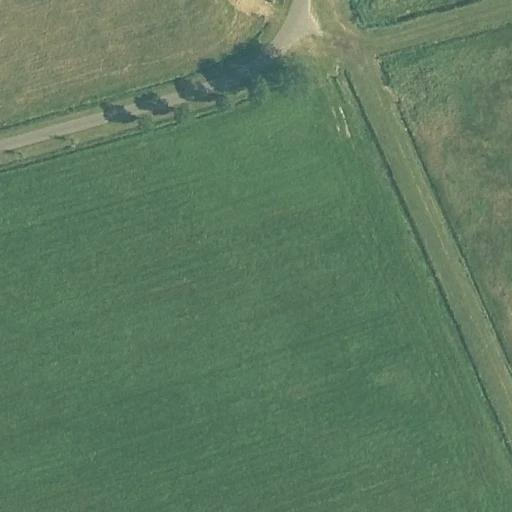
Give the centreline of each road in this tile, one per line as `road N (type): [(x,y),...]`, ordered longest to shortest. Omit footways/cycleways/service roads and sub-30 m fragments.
road 1 (track): [(511,428),(351,53),(292,22)]
road 2 (unclassified): [(0,148),(232,80),(281,40),(299,0)]
road 3 (track): [(351,53),(511,7)]
